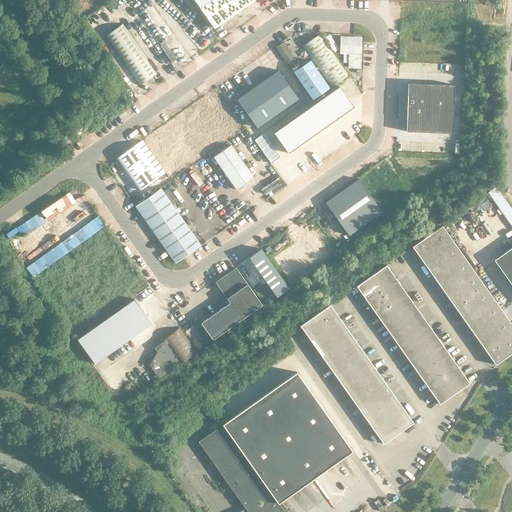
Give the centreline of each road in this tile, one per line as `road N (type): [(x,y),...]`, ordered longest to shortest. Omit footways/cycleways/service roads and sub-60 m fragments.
road 1 (unclassified): [(79,160),(283,20),(365,17),(383,30),(377,142),(191,276),(162,277),(102,193)]
road 2 (secondary): [(124,511),(63,462),(0,433)]
road 3 (unclassified): [(511,405),(439,511)]
